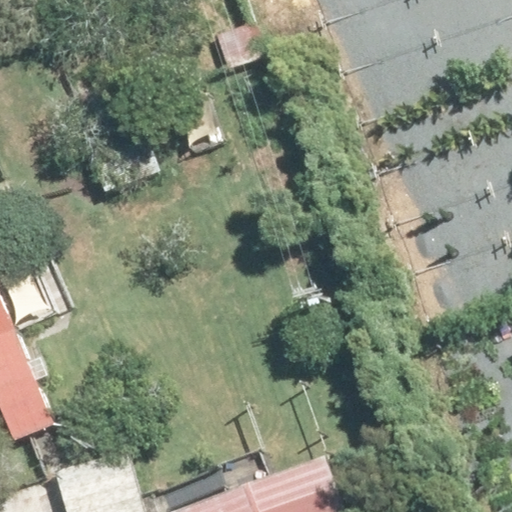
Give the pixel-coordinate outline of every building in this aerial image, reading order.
[(126,72),(86,89),(91,102),(132,85),(126,72)] [(161,143),(105,164),(118,198),(174,177),(161,143)] [(0,398),(8,395),(27,444),(69,428),(32,331),(70,316),(51,269),(13,283),(0,249),(0,398)] [(153,511),(141,459),(70,476),(78,511),(153,511)] [(368,511),(352,468),(229,511),(368,511)]
